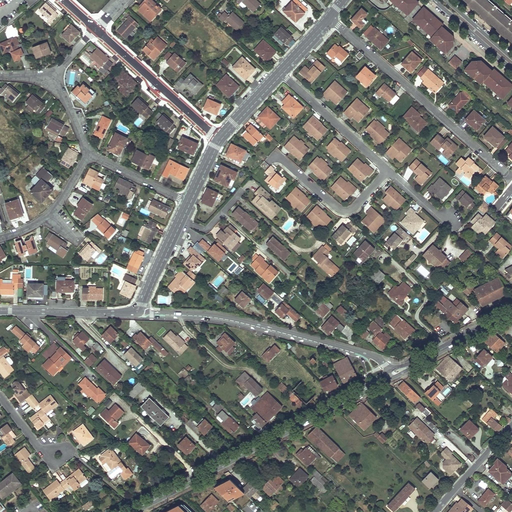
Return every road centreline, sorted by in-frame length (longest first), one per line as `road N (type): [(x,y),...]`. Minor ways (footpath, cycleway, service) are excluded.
road 1 (primary): [(130,511),(390,374)]
road 2 (tertiary): [(390,374),(355,350),(244,321),(136,312)]
road 3 (residential): [(329,16),(504,173)]
road 4 (residential): [(217,137),(95,29)]
road 5 (residential): [(386,170),(355,207),(341,211),(282,159),(268,162)]
road 6 (residential): [(278,71),(386,170)]
road 7 (primary): [(390,374),(511,312)]
